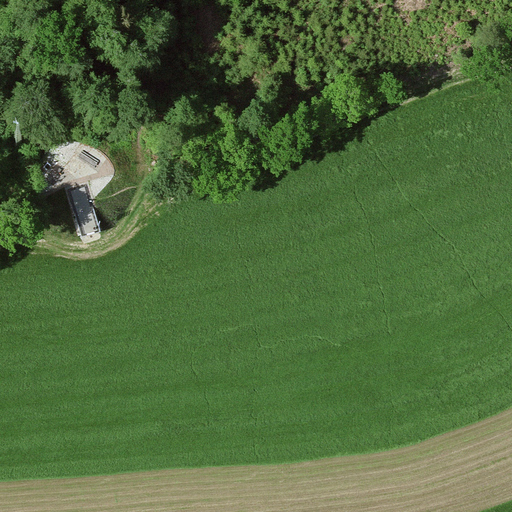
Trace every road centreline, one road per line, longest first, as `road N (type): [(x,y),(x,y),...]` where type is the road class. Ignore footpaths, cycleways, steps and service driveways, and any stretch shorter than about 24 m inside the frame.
road 1 (track): [(22,240),(77,254),(105,245),(149,188),(511,64)]
road 2 (track): [(81,224),(60,160),(44,169),(31,201)]
